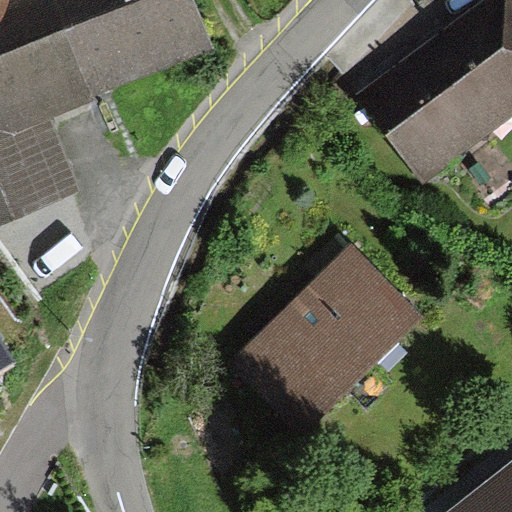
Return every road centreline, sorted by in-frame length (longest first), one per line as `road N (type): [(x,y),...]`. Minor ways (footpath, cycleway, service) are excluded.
road 1 (tertiary): [(102,399),(123,297),(179,189),(340,0)]
road 2 (residential): [(0,502),(60,420),(102,399)]
